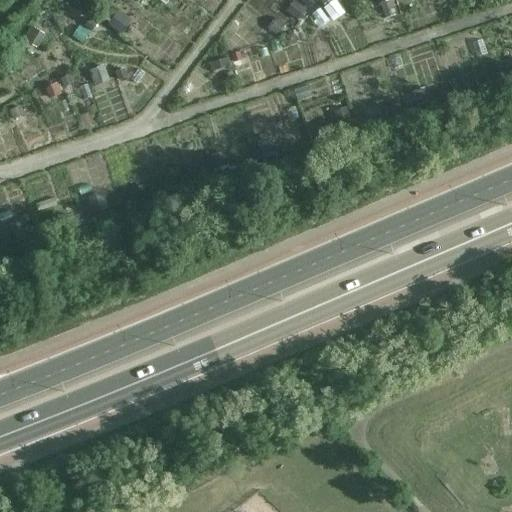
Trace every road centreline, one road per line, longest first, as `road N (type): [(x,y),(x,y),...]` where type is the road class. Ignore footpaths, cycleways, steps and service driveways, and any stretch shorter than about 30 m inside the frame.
road 1 (secondary): [(0,434),(511,218)]
road 2 (secondary): [(511,184),(0,396)]
